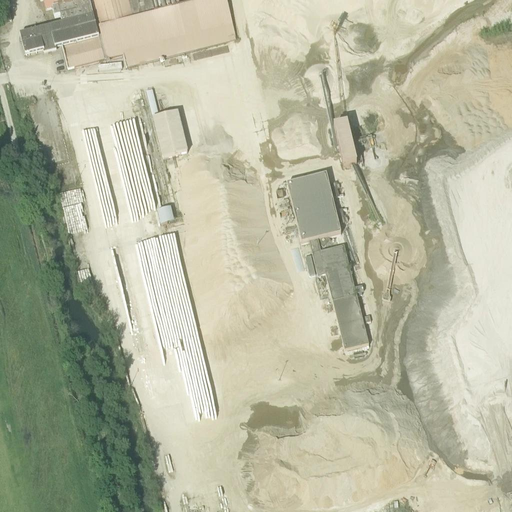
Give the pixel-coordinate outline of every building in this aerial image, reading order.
[(0,0),(0,26),(11,23),(4,0),(0,0)] [(62,49),(68,71),(123,57),(126,70),(236,42),(225,0),(220,0),(156,16),(151,0),(39,0),(40,3),(43,2),(46,12),(52,11),(55,20),(60,18),(62,24),(53,26),(54,29),(20,37),(25,58),(44,54),(44,56),(56,53),(56,51),(62,49)] [(152,122),(162,162),(188,155),(178,115),(152,122)] [(335,130),(344,171),(357,168),(347,127),(335,130)] [(325,277),(343,353),(375,346),(374,343),(366,344),(362,326),(370,324),(368,318),(361,320),(355,296),(354,291),(348,267),(351,267),(350,264),(347,265),(344,249),(320,254),(318,245),(323,250),(330,242),(328,240),(341,237),(327,177),(287,187),(301,246),(309,244),(309,245),(317,243),(320,255),(312,257),(317,279),(325,277)] [(172,210),(158,213),(161,228),(175,225),(172,210)] [(243,258),(257,255),(256,248),(232,252),(234,268),(245,266),(243,258)] [(209,319),(227,313),(212,268),(203,271),(202,266),(196,268),(194,264),(191,265),(188,257),(181,259),(199,311),(206,309),(209,319)]
